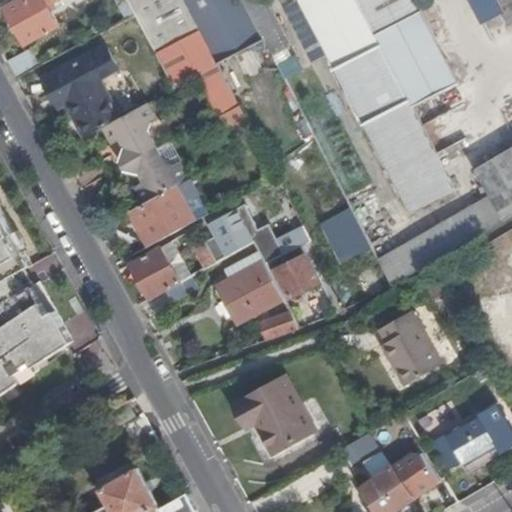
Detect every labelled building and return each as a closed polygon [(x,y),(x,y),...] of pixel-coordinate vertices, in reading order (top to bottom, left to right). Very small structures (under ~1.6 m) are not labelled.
[(22,0),(23,0),(6,10),(25,46),(58,28),(50,14),(54,11),(51,5),(59,0),(22,0)] [(125,0),(127,2),(135,18),(154,53),(174,91),(174,92),(196,80),(210,107),(217,119),(239,107),(215,61),(213,58),(182,0),(125,0)] [(182,0),(213,58),(260,35),(241,0),(182,0)] [(241,0),(260,35),(268,49),(281,43),(258,0),(241,0)] [(364,123),(363,124),(363,126),(365,125),(411,213),(455,191),(402,89),(448,65),(414,0),(299,0),(334,68),(333,69),(335,71),(336,70),(364,123)] [(511,15),(504,0),(473,0),(493,40),(511,30),(511,15)] [(127,22),(135,18),(127,2),(119,6),(127,22)] [(45,80),(53,97),(62,92),(68,103),(88,138),(120,120),(98,80),(119,69),(107,47),(45,80)] [(276,56),(288,79),(304,71),(292,48),(276,56)] [(5,64),(15,82),(37,70),(28,53),(5,64)] [(60,107),(68,103),(62,92),(53,97),(60,107)] [(228,141),(251,129),(239,107),(217,119),(218,122),(228,141)] [(491,195),(378,261),(391,288),(406,279),(511,217),(511,148),(477,169),(491,195)] [(195,222),(177,187),(130,213),(149,248),(195,222)] [(0,297),(7,310),(0,314),(0,317),(5,325),(0,328),(0,396),(25,380),(20,373),(27,368),(21,359),(26,357),(34,367),(75,340),(42,280),(34,284),(26,268),(33,264),(0,203),(0,297)] [(214,258),(217,263),(227,258),(254,243),(247,231),(256,226),(246,207),(209,226),(224,252),(214,258)] [(341,265),(373,249),(353,208),(321,224),(341,265)] [(145,251),(149,248),(130,213),(125,216),(145,251)] [(295,234),(259,252),(264,261),(265,264),(301,245),(295,234)] [(161,248),(181,284),(192,277),(173,242),(161,248)] [(195,249),(206,269),(217,264),(205,243),(195,249)] [(131,265),(151,301),(166,292),(181,284),(161,248),(131,265)] [(290,300),(321,284),(308,258),(277,273),(290,300)] [(238,324),(284,299),(274,280),(265,264),(264,261),(217,287),(238,324)] [(436,274),(423,282),(433,299),(446,292),(436,274)] [(181,284),(166,292),(173,305),(199,290),(192,277),(181,284)] [(511,289),(484,305),(511,355),(511,289)] [(380,329),(387,342),(394,353),(388,356),(406,385),(443,363),(412,310),(380,329)] [(262,324),(267,340),(270,340),(299,329),(291,313),(262,324)] [(394,353),(387,342),(382,345),(388,356),(394,353)] [(251,425),(257,422),(260,420),(264,426),(260,429),(274,453),(316,430),(288,377),(240,403),(251,425)] [(500,447),(504,454),(511,449),(511,430),(498,406),(447,435),(448,436),(463,462),(466,467),(491,452),(500,447)] [(140,417),(120,428),(130,445),(150,435),(140,417)] [(371,433),(342,451),(352,467),(382,450),(371,433)] [(449,469),(463,462),(448,436),(434,443),(449,469)] [(495,459),(504,454),(500,447),(491,452),(495,459)] [(421,456),(397,472),(415,499),(439,482),(421,456)] [(373,468),(379,477),(393,467),(388,459),(373,468)] [(114,511),(147,511),(160,505),(160,504),(140,467),(102,489),(114,511)] [(379,511),(395,511),(415,499),(397,472),(393,467),(379,477),(363,488),(379,511)] [(147,511),(195,511),(199,510),(189,493),(162,509),(160,505),(147,511)]
